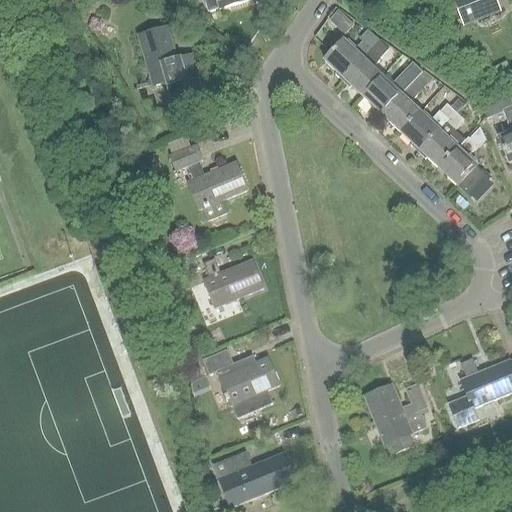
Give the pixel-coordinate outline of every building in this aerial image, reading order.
[(204,0),(209,14),(249,2),(248,1),(251,0),(204,0)] [(495,0),(451,0),(462,27),(500,12),(495,0)] [(334,23),(341,14),(335,10),(328,18),(334,23)] [(178,64),(167,31),(139,40),(155,91),(168,87),(176,110),(208,99),(194,58),(178,64)] [(343,83),(379,44),(367,33),(359,41),(362,44),(355,52),(344,42),(324,64),(343,83)] [(343,83),(362,100),(382,78),(373,70),(389,53),(379,44),(343,83)] [(362,100),(381,119),(420,77),(411,69),(393,88),(382,78),(362,100)] [(381,119),(399,136),(420,114),(410,105),(428,85),(420,77),(381,119)] [(457,100),(450,107),(456,113),(463,106),(457,100)] [(498,105),(482,112),(486,121),(502,114),(511,135),(498,141),(509,167),(511,165),(511,106),(509,100),(498,105)] [(399,136),(418,154),(456,114),(447,105),(430,123),(420,114),(399,136)] [(418,154),(437,172),(464,143),(455,133),(465,123),(456,114),(418,154)] [(479,127),(464,143),(437,172),(472,205),(493,183),(468,160),(486,142),(479,127)] [(197,147),(170,159),(176,174),(188,169),(194,183),(189,186),(200,212),(204,211),(209,222),(228,214),(223,203),(248,192),(237,165),(206,179),(200,164),(204,163),(197,147)] [(194,259),(186,262),(190,271),(198,268),(194,259)] [(206,267),(212,281),(205,284),(216,310),(264,291),(254,264),(222,277),(216,263),(206,267)] [(256,366),(252,359),(234,367),(230,360),(227,352),(203,363),(210,377),(217,374),(220,382),(237,420),(272,405),(267,393),(279,388),(267,361),(256,366)] [(189,372),(190,387),(209,379),(200,359),(186,365),(187,367),(189,372)] [(468,399),(448,407),(458,432),(478,423),(473,411),(511,393),(511,369),(510,363),(478,377),(472,362),(461,366),(467,381),(461,384),(468,399)] [(402,411),(392,388),(364,399),(385,447),(388,446),(392,453),(396,455),(411,449),(413,444),(410,437),(428,429),(420,412),(427,409),(418,387),(406,392),(412,407),(402,411)] [(246,455),(215,468),(232,510),(294,484),(283,457),(252,470),(246,455)]
